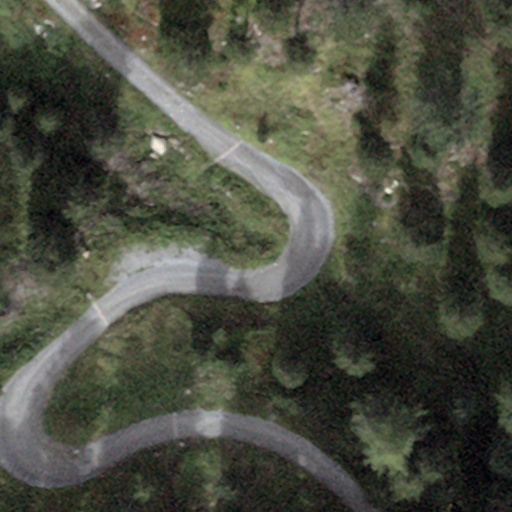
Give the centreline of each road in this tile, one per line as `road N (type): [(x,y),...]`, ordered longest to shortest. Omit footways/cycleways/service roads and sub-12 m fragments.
road 1 (track): [(67,0),(315,220),(315,256),(269,282),(155,280),(110,301),(15,404),(16,448),(34,468),(60,468),(133,446),(194,413)]
road 2 (track): [(194,413),(246,414),(376,511)]
